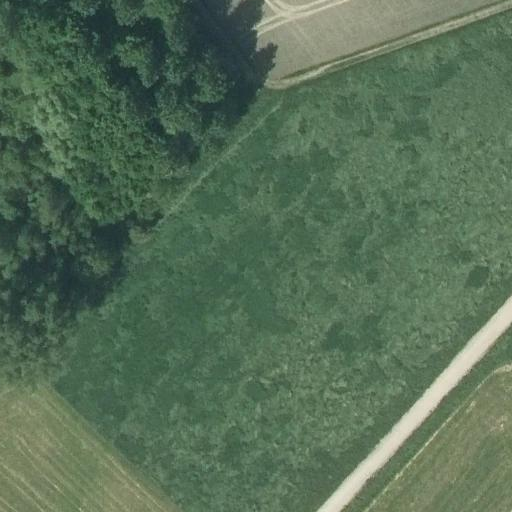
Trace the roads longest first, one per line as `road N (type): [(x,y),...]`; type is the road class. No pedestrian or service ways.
road 1 (track): [(511,1),(263,84),(192,0)]
road 2 (track): [(511,306),(326,511)]
